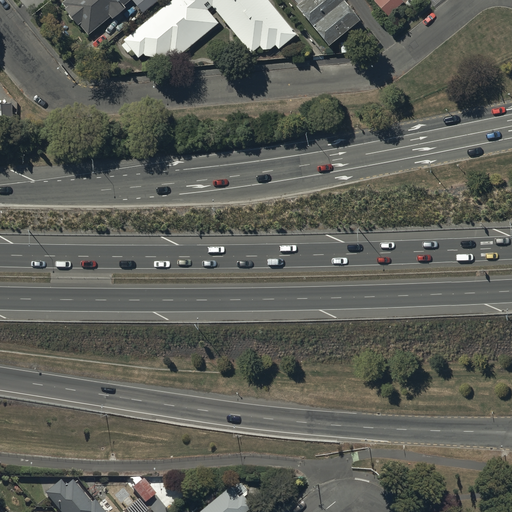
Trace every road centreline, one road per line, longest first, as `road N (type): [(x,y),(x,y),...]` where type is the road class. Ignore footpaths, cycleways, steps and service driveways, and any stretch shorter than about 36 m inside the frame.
road 1 (residential): [(0,15),(75,92),(377,76),(472,0)]
road 2 (motorway): [(0,193),(220,176),(511,124)]
road 3 (motorway): [(511,429),(301,422),(0,378)]
road 4 (motorway): [(0,254),(511,247)]
road 5 (motorway): [(511,291),(0,297)]
